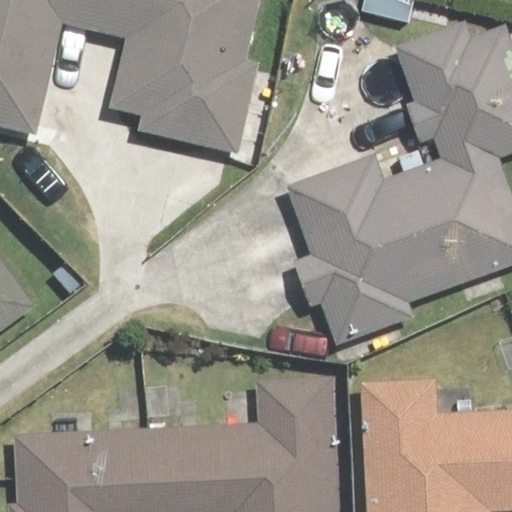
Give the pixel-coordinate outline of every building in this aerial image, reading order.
[(0,0),(0,136),(29,143),(52,30),(117,43),(103,109),(138,116),(132,145),(231,165),(250,71),(243,70),(256,0),(0,0)] [(511,269),(511,221),(494,165),(511,159),(511,76),(497,30),(466,40),(463,31),(379,58),(407,146),(424,141),(431,165),(374,183),(369,166),(280,194),(329,347),(407,322),(401,304),(511,269)] [(0,333),(29,311),(0,271),(0,333)] [(333,511),(331,383),(245,385),(246,435),(0,439),(0,511),(333,511)] [(427,385),(351,386),(353,511),(511,511),(511,414),(427,415),(427,385)]
